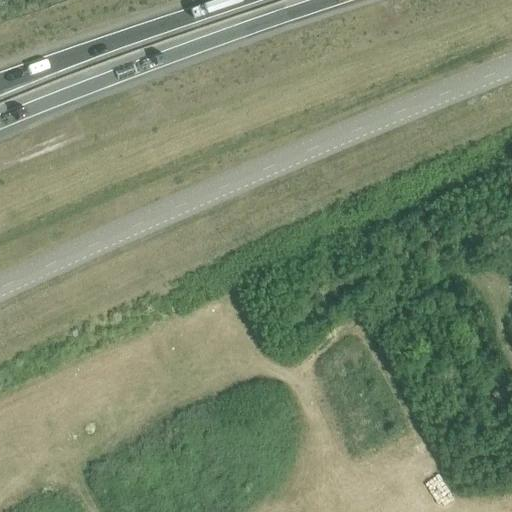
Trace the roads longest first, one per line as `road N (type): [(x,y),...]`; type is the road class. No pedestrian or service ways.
road 1 (unclassified): [(0,289),(511,67)]
road 2 (trunk): [(0,124),(336,0)]
road 3 (trunk): [(243,0),(0,87)]
